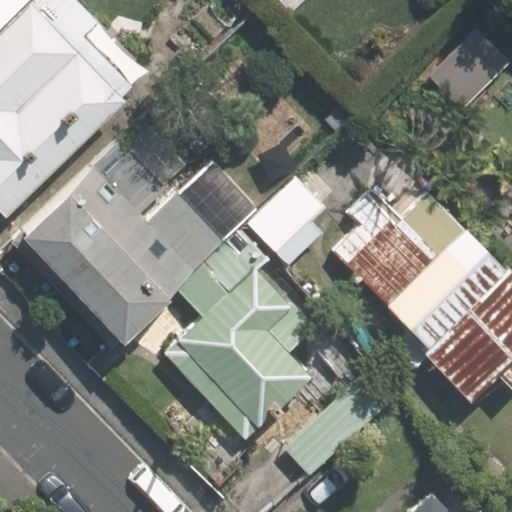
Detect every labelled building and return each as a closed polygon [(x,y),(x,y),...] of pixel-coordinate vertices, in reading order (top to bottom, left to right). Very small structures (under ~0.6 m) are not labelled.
[(0,0),(0,215),(161,55),(135,28),(114,49),(92,27),(104,16),(88,0),(0,0)] [(114,338),(265,203),(214,147),(166,191),(120,139),(18,230),(114,338)] [(294,260),(337,219),(299,178),(255,218),(294,260)] [(362,220),(338,241),(478,393),(509,363),(511,366),(511,252),(477,214),(470,220),(435,182),(401,212),(376,185),(352,208),(362,220)] [(281,261),(247,228),(186,289),(205,308),(164,349),(251,435),(320,367),(293,340),(318,316),(272,270),(281,261)] [(310,471),(398,393),(375,366),(286,444),(310,471)] [(463,511),(432,481),(401,511),(463,511)]
